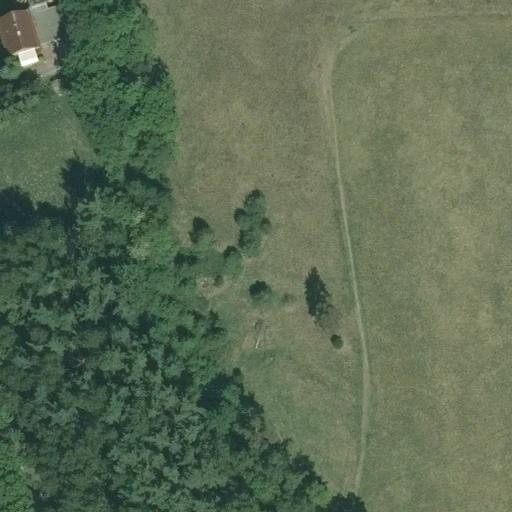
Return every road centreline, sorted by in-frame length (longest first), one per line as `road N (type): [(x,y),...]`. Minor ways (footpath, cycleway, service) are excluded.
road 1 (track): [(351,511),(364,350),(323,54)]
road 2 (unclassified): [(0,356),(44,511)]
